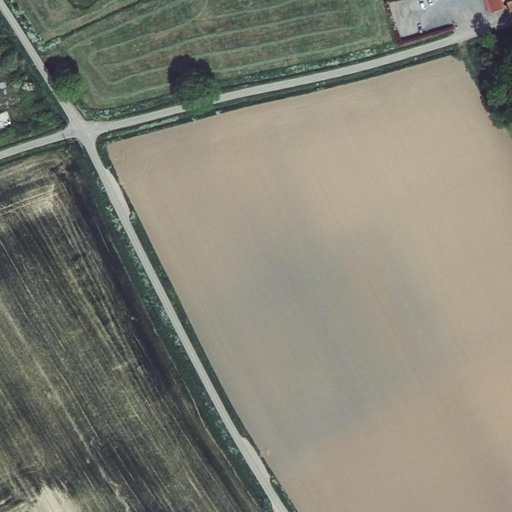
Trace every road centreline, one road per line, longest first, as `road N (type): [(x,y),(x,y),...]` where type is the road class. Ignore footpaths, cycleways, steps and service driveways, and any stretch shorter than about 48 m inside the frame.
road 1 (unclassified): [(82,131),(367,65),(511,20)]
road 2 (unclassified): [(82,131),(224,416),(283,511)]
road 3 (unclassified): [(0,3),(82,131)]
